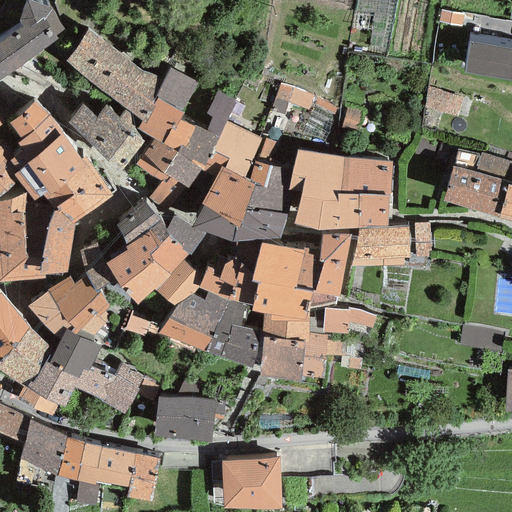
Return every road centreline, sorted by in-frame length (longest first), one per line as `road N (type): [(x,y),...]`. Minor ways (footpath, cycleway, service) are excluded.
road 1 (residential): [(0,96),(38,94),(126,192),(145,196),(202,238),(239,249),(301,230),(354,231),(431,217),(511,224)]
road 2 (residential): [(0,394),(76,429),(180,448),(511,420)]
